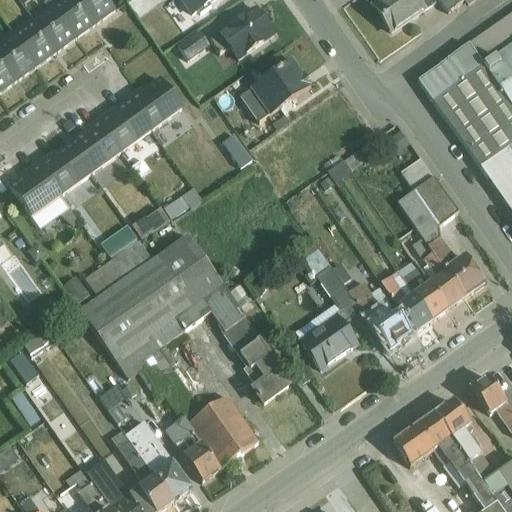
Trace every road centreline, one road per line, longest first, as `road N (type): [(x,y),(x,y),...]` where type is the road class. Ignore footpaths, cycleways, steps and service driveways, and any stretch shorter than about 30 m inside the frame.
road 1 (tertiary): [(237,511),(511,321)]
road 2 (residential): [(511,252),(411,105),(373,93),(308,0)]
road 3 (residential): [(0,143),(111,64)]
